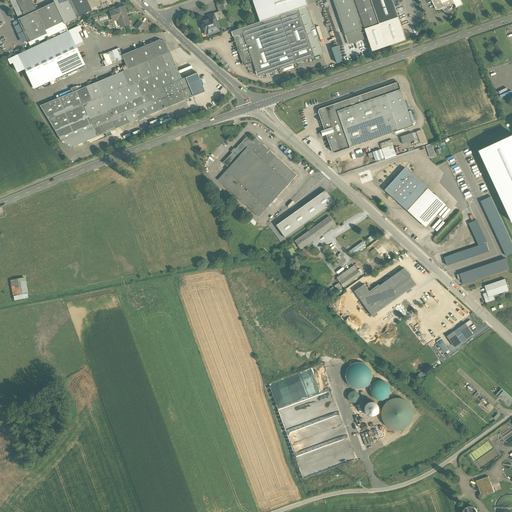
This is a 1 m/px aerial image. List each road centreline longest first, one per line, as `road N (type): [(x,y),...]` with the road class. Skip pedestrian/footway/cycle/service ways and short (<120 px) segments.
road 1 (unclassified): [(511,339),(257,106)]
road 2 (tertiary): [(0,204),(257,106)]
road 3 (tertiary): [(257,106),(511,18)]
road 4 (unclassified): [(278,511),(416,480),(511,414)]
road 5 (unclassified): [(161,20),(257,106)]
